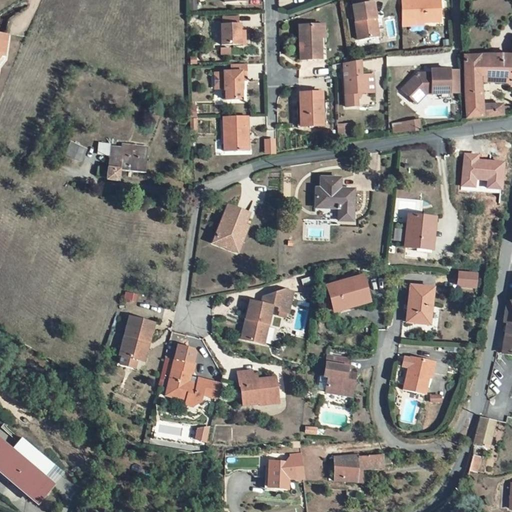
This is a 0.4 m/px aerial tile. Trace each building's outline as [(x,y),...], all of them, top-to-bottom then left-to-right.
[(439,0),(401,0),(402,26),(424,26),(424,23),(441,22),(439,0)] [(373,3),(352,6),(358,41),(376,38),(373,20),(376,20),(373,3)] [(221,26),(222,46),(245,45),(245,32),(240,32),(240,25),(238,25),(223,26),(221,26)] [(321,26),(299,26),(300,61),(321,60),(321,26)] [(9,34),(0,33),(0,57),(1,56),(5,57),(9,34)] [(229,55),(230,46),(221,46),(221,55),(229,55)] [(480,56),(464,57),(465,98),(466,119),(484,117),(503,115),(502,108),(502,106),(482,106),(481,83),(511,85),(511,56),(501,56),(480,56)] [(344,77),(346,107),(358,106),(357,100),(361,99),(362,96),(362,93),(367,93),(366,76),(362,76),(361,61),(343,64),(344,77)] [(246,65),(231,65),(231,73),(224,73),(225,102),(240,102),(240,92),(243,92),(242,73),(246,72),(246,65)] [(450,71),(431,71),(431,75),(428,75),(428,78),(420,78),(418,75),(402,90),(416,104),(426,94),(450,94),(450,71)] [(459,71),(450,71),(450,94),(460,93),(459,71)] [(373,75),(366,76),(367,93),(374,93),(374,92),(373,75)] [(302,111),(303,127),(323,127),(322,93),(299,94),(300,111),(302,111)] [(511,107),(502,108),(503,115),(511,114),(511,107)] [(248,117),(224,117),(224,152),(248,151),(248,117)] [(408,124),(410,134),(421,132),(419,122),(408,124)] [(344,129),(338,129),(338,141),(352,140),(352,133),(344,134),(344,129)] [(87,150),(70,142),(64,155),(81,163),(87,150)] [(121,157),(122,149),(109,147),(110,145),(100,144),(99,155),(121,157)] [(266,144),(267,155),(276,155),(275,144),(266,144)] [(145,173),(147,148),(123,145),(122,149),(121,157),(110,156),(109,169),(98,167),(96,176),(107,178),(106,180),(118,182),(120,170),(145,173)] [(479,154),(464,153),(461,186),(476,187),(477,180),(487,181),(487,188),(503,189),(505,161),(479,159),(479,154)] [(353,209),(354,190),(340,190),(340,179),(321,178),(321,189),(316,189),(315,208),(353,209)] [(237,210),(228,206),(213,244),(237,253),(244,237),(241,236),(249,214),(237,210)] [(434,231),(435,219),(408,216),(405,248),(428,250),(430,230),(434,231)] [(369,302),(362,276),(327,286),(334,312),(369,302)] [(315,284),(314,277),(301,280),(303,287),(315,284)] [(434,288),(410,286),(406,322),(429,325),(434,288)] [(251,322),(246,340),(264,344),(272,306),(279,307),(278,311),(288,313),(293,292),(285,291),(263,297),(262,304),(250,302),(246,321),(251,322)] [(511,314),(506,312),(504,322),(508,323),(502,354),(511,355),(511,314)] [(155,324),(129,318),(120,355),(141,361),(147,341),(150,342),(155,324)] [(251,322),(246,321),(241,339),(246,340),(251,322)] [(150,342),(147,341),(141,361),(145,362),(150,342)] [(174,359),(165,396),(187,402),(186,405),(192,407),(200,403),(202,395),(216,399),(220,384),(199,379),(191,377),(190,377),(191,374),(192,374),(195,365),(193,364),(196,354),(193,349),(178,346),(174,359)] [(349,360),(328,356),(324,377),(328,378),(326,393),(351,397),(355,375),(347,373),(349,360)] [(427,361),(411,358),(403,390),(424,395),(428,379),(430,379),(434,363),(427,361)] [(259,400),(278,398),(275,378),(257,380),(256,375),(253,375),(252,371),(237,373),(239,386),(240,386),(242,406),(259,404),(259,400)] [(488,449),(495,423),(480,419),(474,445),(488,449)] [(318,428),(305,426),(304,434),(317,436),(318,428)] [(204,429),(198,430),(195,441),(202,442),(206,429),(204,429)] [(0,471),(38,504),(54,486),(44,477),(54,465),(24,439),(14,451),(0,439),(0,471)] [(358,456),(334,458),(333,482),(363,483),(363,476),(363,470),(384,468),(385,468),(384,455),(383,455),(361,457),(358,457),(358,456)] [(476,473),(481,458),(474,456),(470,471),(476,473)] [(288,490),(290,463),(269,461),(267,489),(288,490)] [(64,474),(54,465),(44,477),(54,486),(64,474)]
